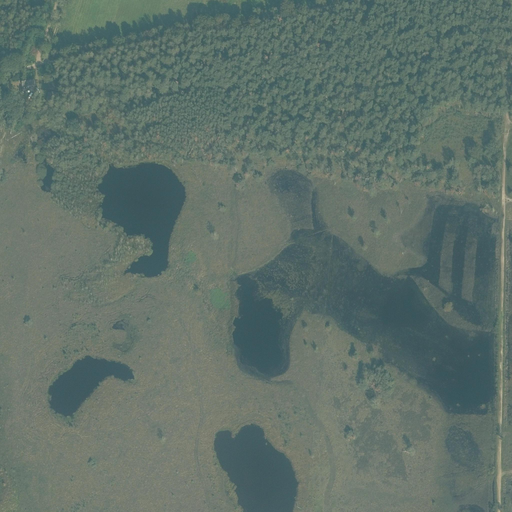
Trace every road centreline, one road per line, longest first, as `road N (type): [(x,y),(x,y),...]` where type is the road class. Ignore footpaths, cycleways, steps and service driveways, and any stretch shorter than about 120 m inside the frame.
road 1 (track): [(505,128),(498,511)]
road 2 (track): [(368,0),(45,66)]
